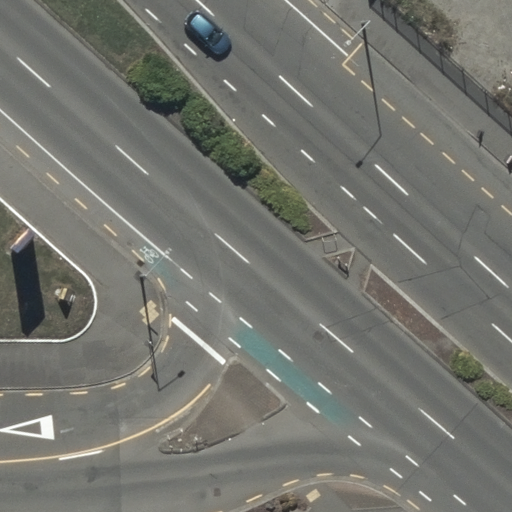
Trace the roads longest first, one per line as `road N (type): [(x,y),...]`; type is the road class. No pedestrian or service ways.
road 1 (tertiary): [(445,432),(329,438),(198,483),(143,488),(12,465)]
road 2 (secondary): [(202,0),(511,281)]
road 3 (tertiary): [(12,465),(110,420),(175,379),(194,356),(208,276),(198,231),(176,195)]
road 4 (secondary): [(445,432),(176,195)]
road 5 (secondary): [(176,195),(0,35)]
